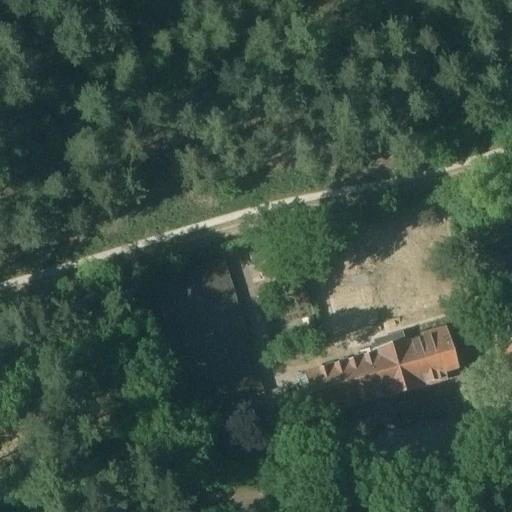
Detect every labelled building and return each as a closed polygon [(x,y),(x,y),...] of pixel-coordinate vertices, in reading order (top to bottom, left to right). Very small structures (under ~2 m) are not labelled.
[(485,285),(509,278),(502,254),(479,261),(485,285)] [(191,415),(263,393),(224,259),(151,281),(191,415)] [(297,321),(302,338),(313,334),(309,318),(297,321)] [(511,378),(511,323),(487,330),(501,382),(511,378)] [(317,420),(319,419),(448,382),(445,375),(458,371),(445,327),(420,333),(421,337),(410,340),(369,352),(304,372),(317,420)]
